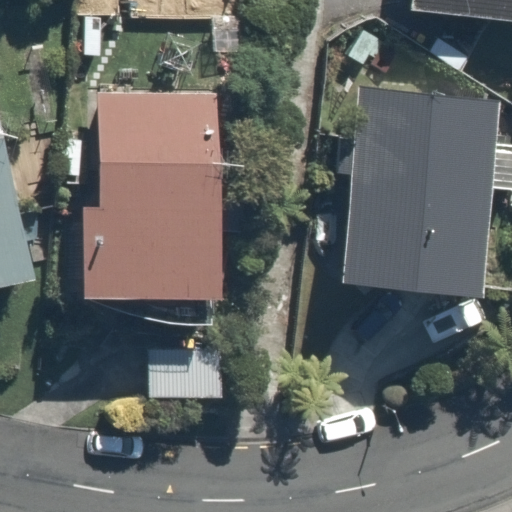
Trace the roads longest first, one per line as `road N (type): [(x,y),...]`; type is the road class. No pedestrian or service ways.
road 1 (residential): [(511,444),(338,504),(261,511)]
road 2 (residential): [(151,511),(0,484)]
